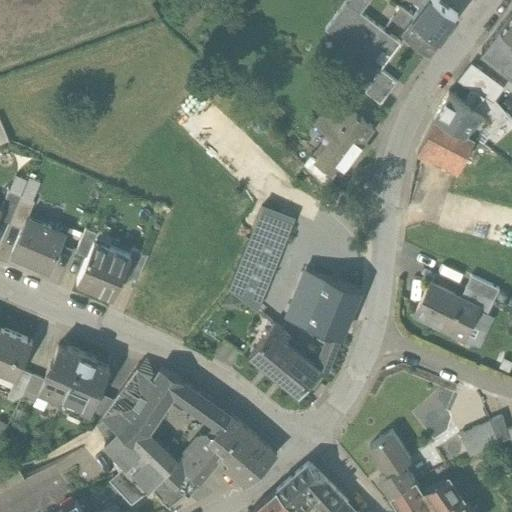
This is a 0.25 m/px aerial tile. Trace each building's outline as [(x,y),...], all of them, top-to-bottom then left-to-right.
[(363,58),(355,69),(372,81),(380,70),(399,43),(359,14),(368,0),(348,0),(327,31),(363,58)] [(412,17),(439,38),(457,15),(437,0),(411,0),(420,6),(412,17)] [(511,9),(499,27),(511,36),(511,9)] [(439,38),(412,17),(401,32),(428,52),(439,38)] [(511,74),(511,36),(499,27),(481,50),(511,74)] [(503,86),(471,63),(458,80),(472,89),(492,102),(495,99),(503,86)] [(380,70),(372,81),(365,90),(382,102),(396,81),(380,70)] [(464,102),(448,92),(434,117),(474,137),(480,141),(509,116),(506,112),(495,99),(492,102),(472,89),(464,102)] [(373,126),(335,98),(316,124),(333,136),(316,158),(315,159),(332,172),(335,167),(345,174),(366,146),(362,142),(373,126)] [(474,137),(434,117),(417,153),(458,171),(474,137)] [(315,159),(316,158),(311,154),(304,165),(321,181),(324,182),(332,172),(315,159)] [(9,192),(1,211),(2,211),(0,215),(0,219),(10,224),(21,197),(9,192)] [(35,202),(21,197),(10,224),(22,229),(26,218),(28,219),(35,202)] [(256,223),(284,235),(291,218),(263,207),(256,223)] [(28,219),(26,218),(22,229),(11,254),(50,270),(63,240),(49,234),(51,228),(28,219)] [(284,235),(256,223),(230,286),(253,305),(284,235)] [(87,256),(94,240),(95,241),(98,233),(85,228),(75,252),(87,256)] [(95,241),(94,240),(87,256),(77,281),(115,297),(125,273),(132,256),(130,255),(95,241)] [(130,255),(132,256),(125,273),(139,279),(149,255),(133,248),(130,255)] [(360,287),(306,268),(287,317),(331,333),(324,348),(335,352),(360,287)] [(465,287),(493,300),(499,288),(471,275),(465,287)] [(460,299),(428,284),(413,316),(465,341),(479,310),(480,309),(460,299)] [(460,299),(480,309),(479,310),(487,313),(493,300),(465,287),(460,299)] [(276,324),(282,329),(284,324),(277,318),(274,322),(276,324)] [(251,356),(276,376),(296,350),(284,341),(288,334),(282,329),(276,324),(251,356)] [(32,342),(1,328),(0,329),(0,368),(2,369),(0,372),(15,379),(16,379),(20,368),(32,342)] [(97,360),(67,347),(65,350),(58,347),(44,379),(38,392),(39,392),(49,397),(48,400),(79,413),(80,409),(89,413),(109,369),(95,363),(97,360)] [(335,352),(324,348),(317,366),(318,366),(324,368),(325,369),(326,369),(327,368),(328,368),(328,367),(329,367),(335,352)] [(317,366),(296,350),(276,376),(297,393),(317,366)] [(21,397),(31,373),(20,368),(16,379),(15,379),(6,398),(13,401),(21,397)] [(182,380),(161,369),(155,377),(136,368),(100,417),(144,456),(157,442),(147,434),(151,432),(167,405),(170,408),(176,400),(204,421),(205,419),(215,404),(182,380)] [(38,392),(44,379),(31,373),(21,397),(35,403),(39,392),(38,392)] [(231,415),(215,404),(205,419),(220,430),(231,415)] [(263,443),(231,415),(220,430),(212,440),(204,450),(217,461),(246,485),(255,478),(277,456),(263,443)] [(502,415),(489,420),(498,442),(508,438),(506,430),(502,415)] [(498,442),(489,420),(461,433),(470,455),(498,442)] [(19,467),(30,487),(78,461),(82,468),(100,459),(86,432),(19,467)] [(390,496),(415,479),(414,478),(430,467),(425,460),(413,467),(411,463),(405,466),(403,462),(408,458),(388,432),(367,448),(386,474),(371,485),(383,500),(390,496)] [(163,476),(177,462),(157,442),(144,456),(130,472),(150,491),(151,489),(163,476)] [(194,463),(184,455),(177,462),(163,476),(183,494),(186,497),(217,461),(204,450),(194,463)] [(425,460),(430,467),(442,463),(435,454),(425,460)] [(302,511),(313,499),(325,511),(336,511),(347,502),(308,463),(276,490),(292,507),(285,511),(302,511)] [(183,494),(163,476),(151,489),(169,509),(183,494)] [(457,505),(454,500),(455,493),(448,484),(443,483),(437,487),(435,484),(425,491),(415,479),(390,496),(400,511),(467,511),(464,506),(457,505)] [(285,511),(292,507),(276,490),(250,511),(285,511)] [(57,511),(82,511),(76,502),(57,511)]
